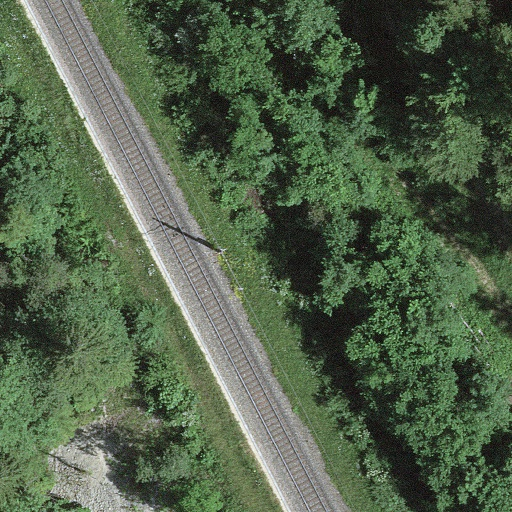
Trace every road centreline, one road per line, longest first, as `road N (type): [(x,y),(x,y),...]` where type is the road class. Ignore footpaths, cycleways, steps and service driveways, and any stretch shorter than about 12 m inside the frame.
road 1 (track): [(238,0),(277,33),(511,325)]
road 2 (track): [(511,211),(375,0)]
